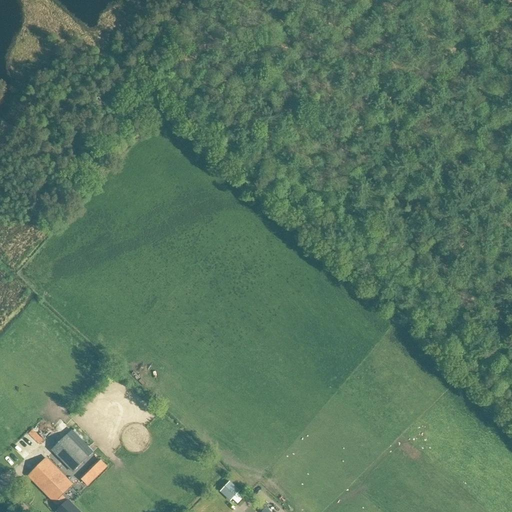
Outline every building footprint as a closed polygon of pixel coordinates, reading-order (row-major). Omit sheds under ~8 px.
[(41,444),(46,439),(34,429),(30,433),(41,444)] [(37,444),(27,434),(14,446),(24,456),(37,444)] [(52,450),(74,472),(88,458),(66,436),(52,450)] [(7,454),(17,464),(23,459),(14,448),(7,454)] [(89,486),(109,466),(102,458),(82,478),(89,486)] [(67,502),(62,496),(72,486),(46,459),(29,476),(50,497),(42,505),(47,511),(56,502),(61,507),(56,511),(79,511),(68,501),(67,502)] [(240,492),(230,482),(221,491),(232,500),(240,492)]
